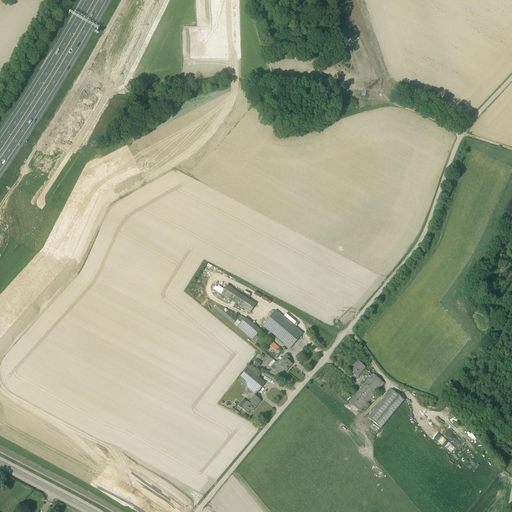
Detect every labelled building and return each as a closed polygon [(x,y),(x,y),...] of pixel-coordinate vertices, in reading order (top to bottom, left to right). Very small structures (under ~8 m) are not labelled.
[(250,313),(256,304),(227,285),(221,294),(250,313)] [(290,349),(303,333),(276,310),(263,325),(290,349)] [(253,340),(260,331),(245,318),(237,327),(253,340)] [(273,342),(270,347),(276,352),(280,347),(273,342)] [(273,360),(285,370),(286,371),(292,365),(288,361),(290,358),(285,355),(280,361),(282,363),(280,366),(273,360)] [(285,370),(273,360),(268,366),(280,376),(285,370)] [(351,372),(357,377),(365,368),(357,361),(353,364),(356,366),(351,372)] [(258,378),(261,373),(260,372),(251,364),(238,380),(255,395),(265,384),(258,378)] [(360,411),(384,383),(373,374),(349,402),(360,411)] [(367,418),(381,429),(404,400),(391,389),(367,418)] [(247,402),(244,400),(238,406),(248,414),(252,408),(254,410),(261,401),(254,396),(248,403),(247,402)] [(446,405),(439,411),(443,415),(450,408),(446,405)] [(470,429),(464,435),(469,441),(475,436),(470,429)]
